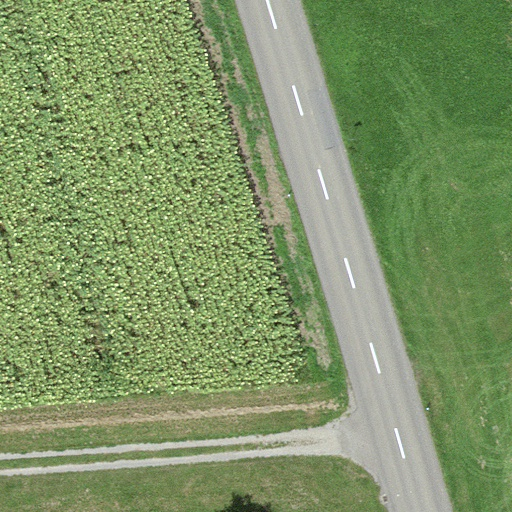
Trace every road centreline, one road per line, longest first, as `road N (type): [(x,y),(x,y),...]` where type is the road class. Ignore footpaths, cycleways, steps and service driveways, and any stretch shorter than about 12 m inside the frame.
road 1 (tertiary): [(269,0),(418,511)]
road 2 (track): [(398,432),(94,456)]
